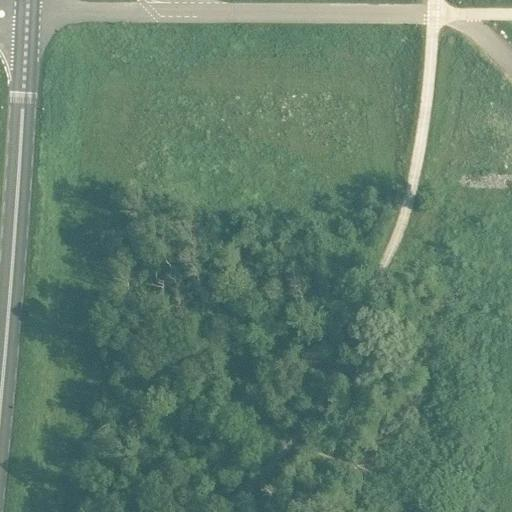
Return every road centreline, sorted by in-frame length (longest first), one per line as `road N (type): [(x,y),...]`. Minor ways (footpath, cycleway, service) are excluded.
road 1 (unclassified): [(25,14),(431,12)]
road 2 (primary): [(0,407),(25,14)]
